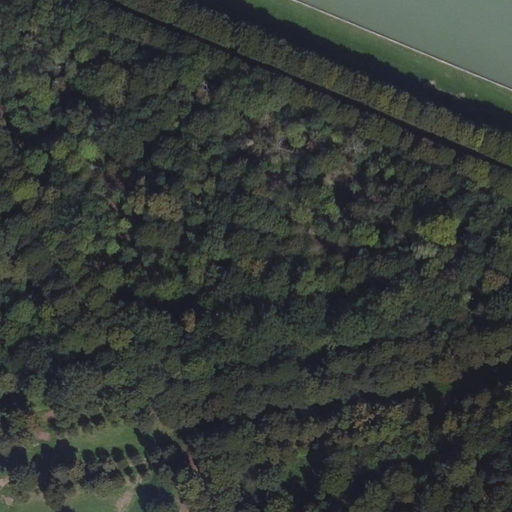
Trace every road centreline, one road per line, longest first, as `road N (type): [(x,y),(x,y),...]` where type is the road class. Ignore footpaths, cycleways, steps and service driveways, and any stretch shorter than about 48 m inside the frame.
road 1 (track): [(0,461),(511,380)]
road 2 (track): [(99,0),(511,170)]
road 3 (track): [(219,511),(0,178)]
